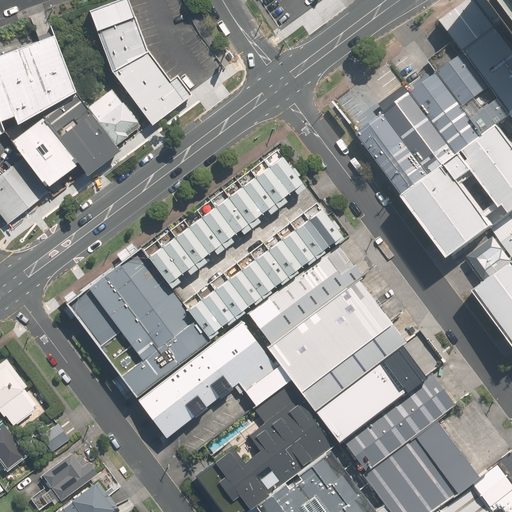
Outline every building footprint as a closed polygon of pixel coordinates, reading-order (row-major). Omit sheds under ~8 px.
[(140,37),(127,0),(86,0),(103,50),(148,111),(179,88),(140,37)] [(511,50),(473,0),(442,23),(463,49),(511,111),(511,112),(511,50)] [(511,0),(477,0),(511,46),(511,0)] [(48,23),(0,40),(0,112),(37,95),(55,124),(89,102),(70,75),(48,23)] [(463,49),(437,69),(463,102),(485,131),(498,121),(511,111),(463,49)] [(437,69),(358,127),(404,191),(448,159),(485,131),(463,102),(437,69)] [(112,72),(86,90),(111,125),(137,106),(112,72)] [(73,151),(35,105),(4,130),(41,177),(73,151)] [(511,209),(511,140),(498,121),(485,131),(448,159),(460,176),(475,165),(501,202),(504,200),(511,210),(511,209)] [(40,182),(11,147),(0,156),(0,204),(5,210),(40,182)] [(302,182),(282,156),(147,257),(167,282),(302,182)] [(448,159),(404,191),(451,254),(491,225),(494,223),(460,176),(448,159)] [(321,209),(187,309),(207,335),(341,234),(321,209)] [(494,223),(491,225),(511,253),(511,209),(511,210),(494,223)] [(494,234),(468,253),(486,277),(511,258),(494,234)] [(361,275),(338,244),(247,312),(271,344),(357,279),(361,275)] [(65,302),(135,395),(210,340),(207,335),(187,309),(167,282),(147,257),(140,247),(65,302)] [(511,260),(479,285),(511,328),(511,260)] [(404,340),(357,279),(271,344),(267,347),(280,364),(290,378),(313,408),(404,340)] [(277,366),(242,319),(137,398),(166,436),(239,381),(245,389),(277,366)] [(8,357),(0,363),(0,403),(15,424),(37,407),(24,389),(30,384),(8,357)] [(256,404),(290,378),(280,364),(277,366),(245,389),(256,404)] [(431,372),(343,438),(367,470),(435,419),(455,404),(431,372)] [(313,408),(290,378),(256,404),(252,406),(264,421),(194,474),(222,511),(242,511),(244,511),(329,449),(338,441),(313,408)] [(0,433),(10,426),(0,411),(0,433)] [(435,419),(367,470),(361,475),(390,511),(430,511),(437,507),(471,482),(478,476),(435,419)] [(73,436),(62,422),(42,439),(53,452),(73,436)] [(367,511),(373,508),(329,449),(244,511),(367,511)] [(58,502),(102,469),(94,458),(84,465),(73,451),(42,474),(50,485),(35,495),(43,506),(55,498),(58,502)] [(33,469),(20,454),(0,471),(0,477),(10,489),(33,469)] [(478,476),(471,482),(488,505),(511,487),(511,483),(497,462),(478,476)] [(110,511),(121,504),(103,480),(59,511),(110,511)] [(488,505),(471,482),(437,507),(441,511),(493,511),(491,509),(488,505)] [(511,511),(511,487),(488,505),(491,509),(499,504),(505,511),(511,511)]
